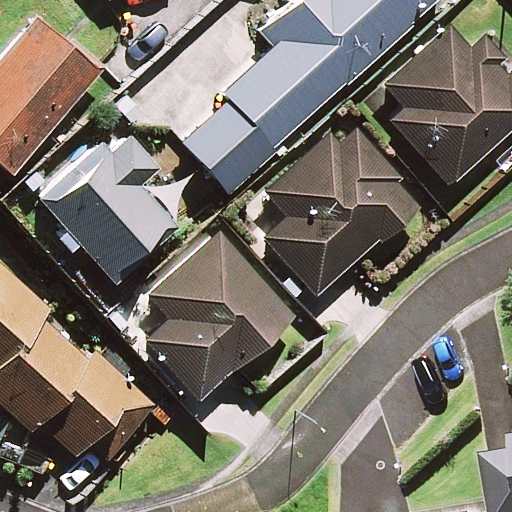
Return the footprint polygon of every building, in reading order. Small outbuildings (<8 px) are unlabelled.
[(429,0),(286,0),(255,27),(268,42),(214,88),(219,95),(170,137),(217,191),(269,147),(264,141),(429,0)] [(89,69),(26,15),(0,45),(0,171),(1,172),(89,69)] [(470,30),(455,43),(439,25),(374,82),(395,106),(382,117),(438,181),(511,116),(511,62),(509,59),(501,66),(470,30)] [(328,137),(322,130),(255,187),(277,212),(252,234),(304,293),(410,201),(344,124),(328,137)] [(146,166),(112,127),(30,197),(104,283),(167,229),(127,182),(146,166)] [(283,310),(209,229),(115,315),(189,397),(283,310)] [(44,302),(0,262),(0,407),(20,426),(27,417),(68,453),(78,442),(97,459),(145,406),(82,350),(77,355),(32,315),(44,302)] [(511,511),(511,437),(511,438),(511,445),(511,454),(483,460),(491,511),(511,511)]
